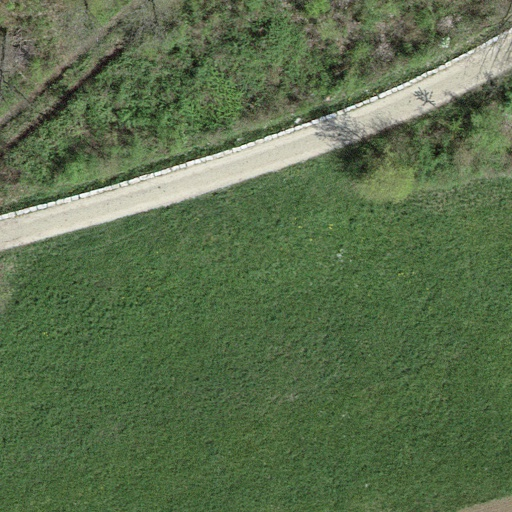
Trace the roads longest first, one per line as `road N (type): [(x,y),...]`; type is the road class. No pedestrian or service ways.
road 1 (track): [(0,240),(325,137),(511,32)]
road 2 (track): [(163,0),(0,157)]
